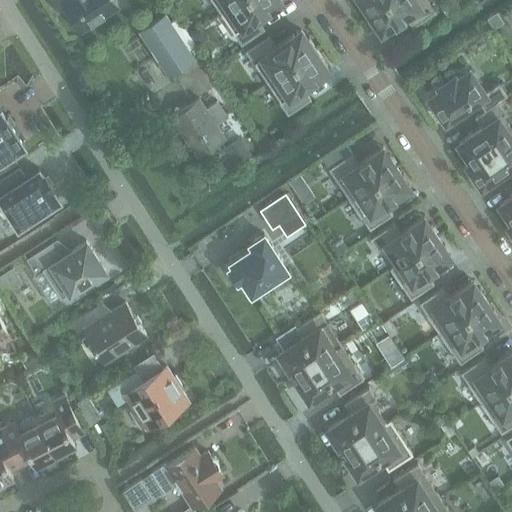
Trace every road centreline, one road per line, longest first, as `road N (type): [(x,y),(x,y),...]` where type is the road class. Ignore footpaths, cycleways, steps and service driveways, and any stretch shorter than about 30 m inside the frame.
road 1 (residential): [(4,0),(332,511)]
road 2 (residential): [(324,0),(511,278)]
